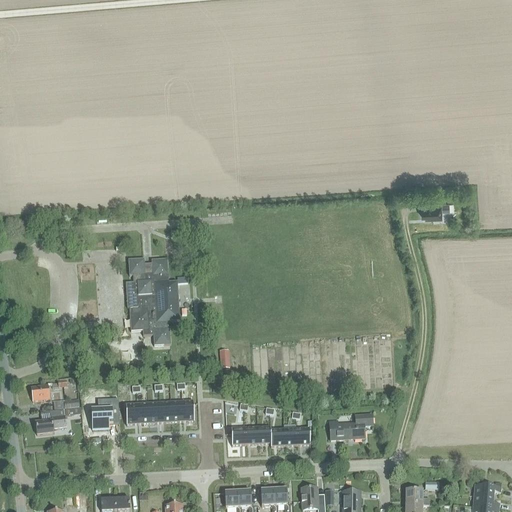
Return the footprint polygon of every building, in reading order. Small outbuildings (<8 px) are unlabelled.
[(441,212),(449,212),(449,204),(441,205),(441,204),(425,205),(425,208),(421,208),(421,218),(425,217),(425,220),(441,219),(441,212)] [(168,284),(168,277),(167,261),(151,262),(151,265),(144,266),(144,260),(128,261),(129,277),(132,277),(133,284),(125,285),(127,310),(129,310),(130,333),(142,332),(143,338),(153,337),(154,347),(170,346),(169,329),(168,329),(167,323),(179,322),(176,284),(168,284)] [(383,361),(375,362),(375,343),(358,344),(360,388),(384,387),(383,361)] [(143,364),(131,364),(131,372),(143,371),(143,364)] [(32,403),(50,401),(48,387),(30,389),(32,403)] [(78,401),(63,403),(64,411),(79,409),(78,401)] [(91,413),(92,433),(108,432),(107,424),(118,423),(117,401),(100,402),(100,413),(91,413)] [(51,422),(35,424),(37,436),(53,434),(52,430),(65,428),(63,418),(62,412),(49,413),(51,422)] [(170,413),(171,432),(182,432),(181,412),(170,413)] [(181,412),(182,432),(194,431),(193,412),(181,412)] [(148,414),(149,434),(160,433),(159,413),(148,414)] [(159,413),(160,433),(171,432),(170,413),(159,413)] [(137,415),(138,434),(149,434),(148,414),(137,415)] [(125,415),(126,435),(138,434),(137,415),(125,415)] [(364,428),(373,428),(372,416),(355,417),(355,425),(338,426),(337,422),(329,423),(330,443),(365,441),(364,428)] [(269,429),(257,430),(257,446),(270,446),(270,449),(269,429)] [(270,429),(269,429),(270,449),(271,449),(283,448),(283,432),(270,432),(270,429)] [(231,430),(230,430),(231,448),(232,448),(232,447),(244,447),(244,431),(231,431),(231,430)] [(257,430),(244,431),(244,447),(257,446),(257,430)] [(308,431),(295,431),(296,448),(309,447),(309,448),(309,430),(308,430),(308,431)] [(295,431),(283,432),(283,448),(296,448),(295,431)] [(474,488),(473,498),(492,500),(492,494),(500,495),(500,490),(474,488)] [(317,508),(316,490),(300,491),(301,511),(323,511),(324,508),(317,508)] [(274,509),(276,508),(284,508),(284,511),(289,511),(289,506),(287,506),(286,491),(273,492),(274,509)] [(276,511),(276,508),(274,509),(273,492),(260,493),(261,508),(272,508),(271,511),(276,511)] [(238,510),(240,509),(248,509),(248,511),(253,511),(253,508),(251,508),(250,493),(237,494),(238,510)] [(422,507),(429,507),(429,501),(422,501),(422,493),(405,493),(405,507),(422,507)] [(238,510),(237,494),(224,495),(225,510),(236,510),(235,511),(240,511),(240,509),(238,510)] [(359,511),(360,494),(342,494),(341,511),(359,511)] [(491,506),(492,500),(473,498),(472,509),(498,511),(499,506),(491,506)] [(114,511),(128,511),(128,500),(114,501),(114,511)] [(114,511),(114,501),(100,502),(100,511),(114,511)]
